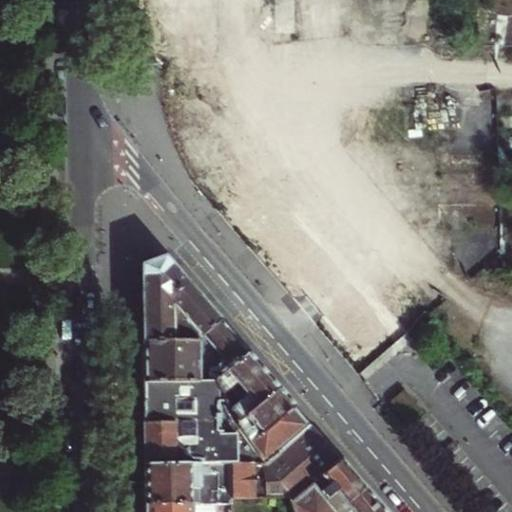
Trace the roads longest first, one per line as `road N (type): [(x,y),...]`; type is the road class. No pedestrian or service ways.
road 1 (residential): [(431,511),(79,96)]
road 2 (secondary): [(87,511),(79,96)]
